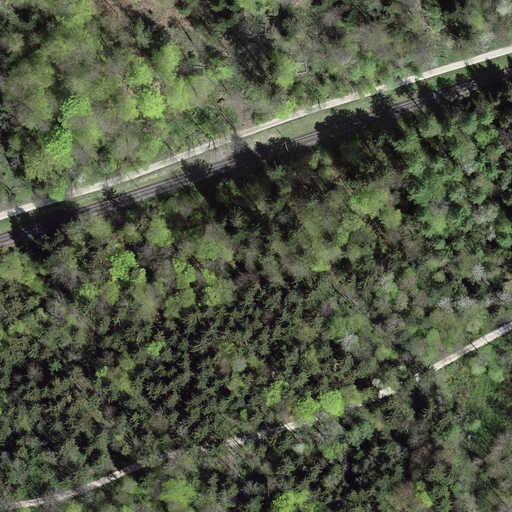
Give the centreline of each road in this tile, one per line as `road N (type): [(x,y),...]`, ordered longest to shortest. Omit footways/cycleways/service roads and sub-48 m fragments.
road 1 (track): [(511,324),(327,412),(0,507)]
road 2 (track): [(0,213),(511,49)]
